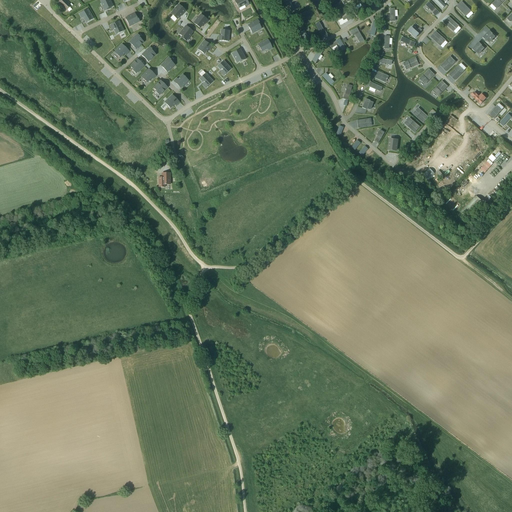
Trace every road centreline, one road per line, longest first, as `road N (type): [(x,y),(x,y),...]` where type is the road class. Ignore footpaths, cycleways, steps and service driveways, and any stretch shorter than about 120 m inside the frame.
road 1 (track): [(511,486),(282,311),(230,291),(208,268)]
road 2 (unclassified): [(208,268),(256,258),(351,173),(463,258),(469,252)]
road 3 (unclassified): [(300,52),(166,123),(48,9),(48,0)]
road 4 (unclassified): [(208,268),(130,182),(0,89)]
road 5 (unclassified): [(300,52),(361,136),(400,172),(421,172),(472,104)]
road 6 (unclassified): [(245,511),(230,435),(188,310),(208,268)]
road 7 (unclassified): [(472,104),(419,50),(452,10),(450,0)]
